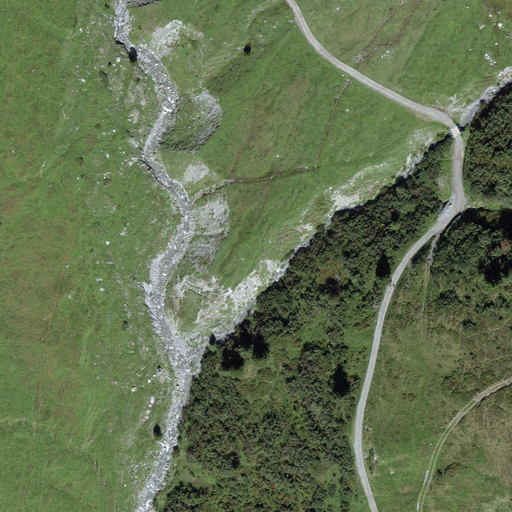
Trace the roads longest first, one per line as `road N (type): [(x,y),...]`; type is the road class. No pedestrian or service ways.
road 1 (track): [(381,511),(362,451),(362,394),(386,307),(413,248),(451,202),(452,136),(439,114),(333,56),(297,0)]
road 2 (track): [(419,511),(447,427),(511,376)]
